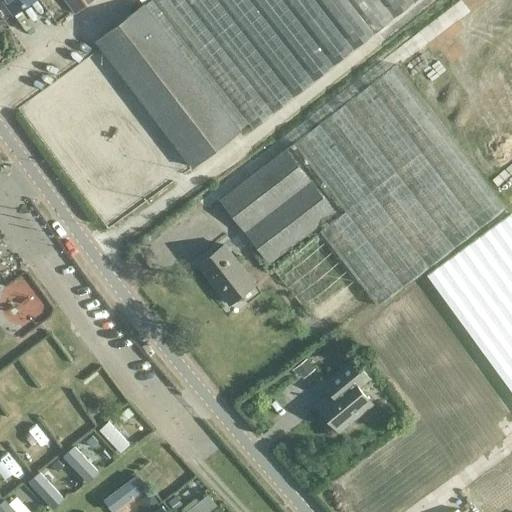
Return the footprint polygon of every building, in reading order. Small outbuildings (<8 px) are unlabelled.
[(3,0),(13,14),(32,0),(3,0)] [(65,0),(75,13),(93,0),(65,0)] [(150,0),(144,4),(239,129),(248,122),(253,128),(415,0),(150,0)] [(241,130),(239,129),(144,4),(143,3),(142,4),(143,5),(97,40),(97,39),(96,40),(193,167),(194,166),(239,131),(240,131),(241,130)] [(378,305),(505,207),(396,64),(220,200),(269,263),(285,251),(288,255),(272,268),(315,322),(360,288),(318,233),(298,247),(295,243),(318,225),(322,229),(320,230),(378,305)] [(511,391),(511,215),(510,214),(427,275),(511,391)] [(217,288),(229,303),(254,284),(224,244),(198,264),(199,265),(201,264),(219,287),(217,288)] [(338,430),(371,403),(358,388),(369,378),(353,359),(332,377),(341,388),(319,406),(338,430)] [(134,413),(127,406),(119,414),(125,421),(134,413)] [(108,419),(99,428),(121,450),(130,442),(108,419)] [(92,447),(98,441),(92,435),(86,441),(92,447)] [(99,471),(74,444),(63,455),(87,481),(99,471)] [(58,476),(67,468),(58,459),(50,467),(58,476)] [(39,470),(28,480),(53,507),(64,497),(39,470)] [(135,471),(102,496),(111,508),(145,484),(135,471)] [(152,490),(142,496),(148,507),(158,500),(152,490)] [(206,511),(218,504),(209,492),(198,500),(195,496),(181,507),(184,511),(181,511),(206,511)] [(184,504),(176,494),(168,500),(177,510),(184,504)] [(0,511),(18,511),(4,497),(0,500),(0,511)] [(168,511),(161,501),(145,511),(168,511)]
